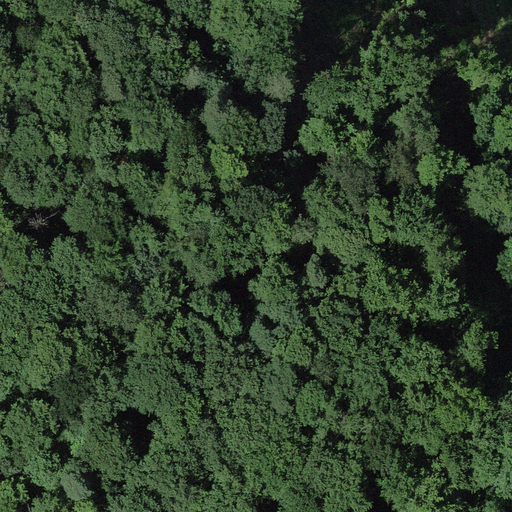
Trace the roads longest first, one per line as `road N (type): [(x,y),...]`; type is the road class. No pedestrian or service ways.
road 1 (track): [(511,295),(148,34),(59,0)]
road 2 (track): [(0,314),(232,511)]
